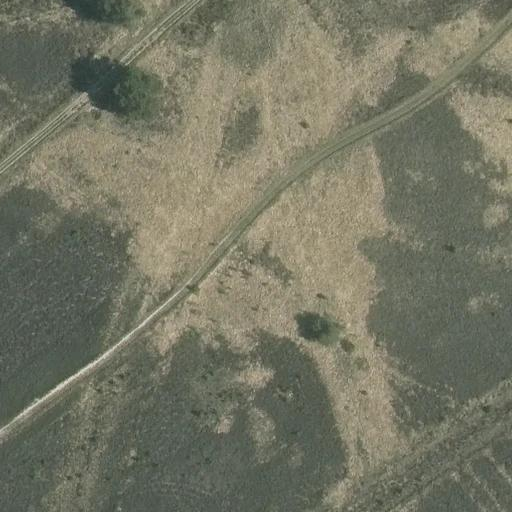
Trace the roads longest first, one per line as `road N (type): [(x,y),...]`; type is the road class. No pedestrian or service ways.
road 1 (unknown): [(511,17),(408,109),(293,170),(177,298),(0,437)]
road 2 (track): [(195,0),(0,170)]
